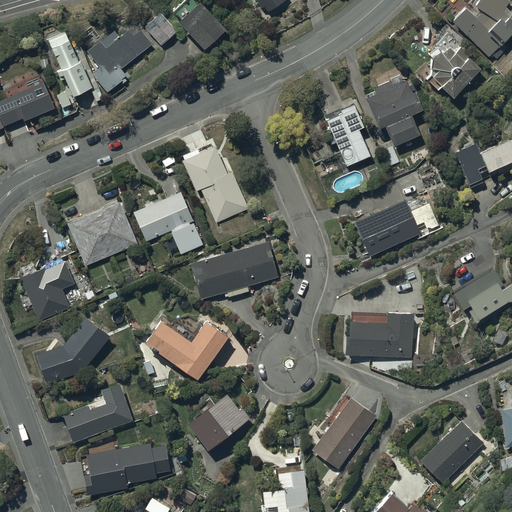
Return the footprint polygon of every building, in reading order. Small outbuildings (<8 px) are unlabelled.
[(224,31),(198,3),(197,4),(192,0),(184,0),(172,12),(180,21),(177,23),(203,51),(224,31)] [(255,0),(261,8),(263,6),(268,13),(287,0),(255,0)] [(511,12),(505,8),(509,2),(506,0),(470,0),(468,4),(472,8),(470,10),(465,6),(450,22),(489,57),(491,55),(497,60),(507,48),(503,44),(511,33),(511,23),(508,21),(511,14),(511,12)] [(177,32),(160,13),(144,28),(161,46),(177,32)] [(125,76),(120,70),(151,45),(140,31),(133,36),(128,30),(120,37),(115,30),(100,42),(99,41),(86,52),(99,68),(90,74),(106,94),(122,81),(120,80),(125,76)] [(91,88),(64,32),(47,40),(51,49),(50,49),(60,70),(59,71),(72,97),(91,88)] [(479,70),(467,59),(470,56),(460,47),(462,44),(449,33),(437,47),(436,48),(435,48),(428,53),(428,56),(430,60),(430,68),(425,62),(414,73),(422,83),(425,80),(437,91),(440,89),(452,100),(466,85),(469,87),(477,77),(475,75),(479,70)] [(375,95),(365,100),(370,112),(377,130),(384,128),(392,148),(419,136),(410,116),(422,111),(414,92),(411,93),(406,81),(393,87),(391,81),(372,89),(375,95)] [(42,83),(0,101),(0,121),(3,127),(22,119),(23,122),(53,110),(50,102),(52,102),(45,85),(43,86),(42,83)] [(340,114),(325,122),(346,167),(369,156),(358,131),(363,128),(352,105),(339,111),(340,114)] [(511,170),(511,139),(494,148),(494,146),(481,153),(476,143),(454,154),(469,189),(483,183),(480,175),(486,172),(489,178),(498,174),(499,176),(511,170)] [(180,162),(181,161),(195,191),(199,189),(216,223),(248,208),(238,186),(235,187),(229,173),(226,174),(211,142),(178,158),(180,162)] [(145,208),(132,213),(145,242),(194,221),(192,216),(190,217),(179,192),(177,194),(176,192),(151,203),(151,202),(143,205),(145,208)] [(118,201),(65,223),(84,267),(137,244),(118,201)] [(404,201),(354,223),(369,256),(419,233),(415,226),(423,222),(426,229),(431,229),(437,226),(427,204),(409,213),(404,201)] [(267,242),(190,264),(201,300),(223,294),(225,297),(228,296),(228,298),(248,292),(247,286),(277,278),(267,242)] [(43,268),(20,279),(39,321),(69,307),(61,290),(74,284),(64,262),(44,271),(43,268)] [(153,266),(136,273),(138,280),(156,272),(153,266)] [(491,268),(449,293),(451,297),(453,296),(462,311),(460,312),(462,316),(467,313),(476,327),(511,304),(511,286),(509,282),(505,284),(499,274),(496,276),(491,268)] [(410,358),(412,314),(385,313),(385,317),(350,316),(350,322),(348,322),(348,337),(343,336),(342,358),(356,358),(356,356),(410,358)] [(80,373),(108,337),(84,318),(62,347),(35,355),(44,384),(80,373)] [(197,381),(226,337),(204,322),(189,343),(159,323),(144,345),(197,381)] [(132,421),(117,384),(99,391),(104,404),(88,410),(86,405),(61,414),(73,444),(132,421)] [(207,452),(248,419),(240,409),(238,411),(225,395),(186,425),(207,452)] [(338,469),(376,417),(344,395),(324,423),(328,427),(311,450),(338,469)] [(505,448),(511,446),(511,409),(499,411),(505,448)] [(442,484),(483,442),(460,421),(420,463),(442,484)] [(157,478),(150,443),(84,457),(88,476),(83,477),(87,496),(127,488),(126,485),(157,478)] [(308,511),(302,470),(277,474),(279,491),(261,493),(264,511),(308,511)] [(198,497),(181,487),(175,496),(193,506),(198,497)] [(428,511),(412,504),(408,508),(391,493),(372,511),(428,511)] [(166,511),(169,508),(152,498),(145,510),(149,511),(166,511)]
